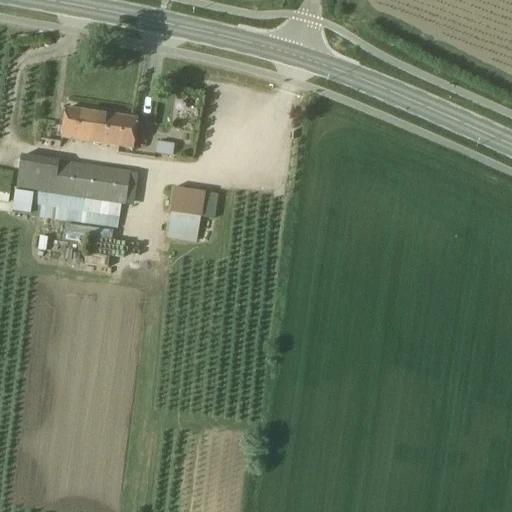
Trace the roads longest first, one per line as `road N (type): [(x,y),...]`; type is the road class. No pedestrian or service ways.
road 1 (secondary): [(300,59),(14,0)]
road 2 (secondary): [(511,149),(300,59)]
